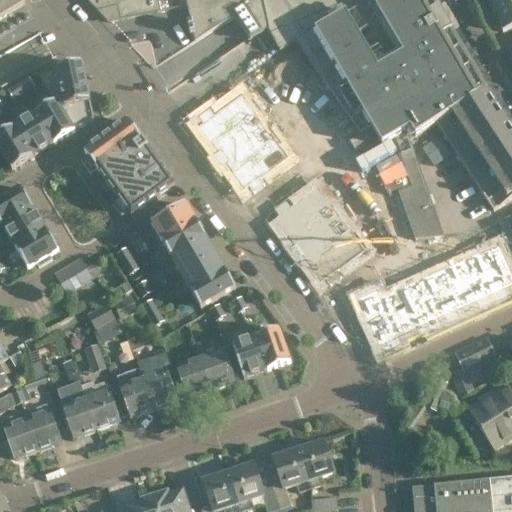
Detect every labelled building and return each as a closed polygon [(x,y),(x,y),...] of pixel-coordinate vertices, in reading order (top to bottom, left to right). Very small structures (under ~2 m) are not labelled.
[(0,0),(0,20),(24,6),(23,0),(0,0)] [(87,0),(99,12),(110,23),(111,23),(128,42),(160,35),(164,55),(172,53),(168,34),(181,31),(184,49),(195,42),(195,43),(235,17),(242,28),(250,41),(268,30),(269,33),(280,52),(295,42),(361,135),(372,128),(382,147),(394,140),(404,169),(411,188),(425,183),(410,141),(436,125),(486,92),(451,33),(452,32),(440,10),(438,11),(431,0),(87,0)] [(511,0),(489,0),(503,33),(511,29),(511,0)] [(201,91),(209,101),(253,71),(246,60),(201,91)] [(57,75),(40,79),(55,104),(56,103),(74,134),(94,122),(82,65),(56,71),(57,75)] [(27,81),(17,87),(22,94),(31,89),(27,81)] [(17,87),(8,92),(13,100),(22,94),(17,87)] [(292,89),(273,98),(290,135),(310,126),(292,89)] [(511,200),(511,131),(486,92),(436,125),(494,213),(511,200)] [(249,190),(254,196),(267,187),(262,180),(289,160),(275,140),(274,141),(256,116),(257,116),(242,96),(218,114),(213,107),(197,119),(202,125),(197,129),(212,149),(213,148),(231,173),(230,173),(245,193),(249,190)] [(55,104),(35,116),(54,146),(74,134),(56,103),(55,104)] [(35,116),(14,128),(33,159),(54,146),(35,116)] [(87,159),(81,164),(90,177),(97,172),(119,202),(113,207),(122,220),(129,215),(132,219),(175,187),(128,123),(84,155),(87,159)] [(14,128),(0,136),(0,152),(12,172),(33,159),(14,128)] [(439,139),(422,150),(434,167),(450,156),(439,139)] [(425,183),(411,188),(398,193),(402,205),(429,195),(425,183)] [(21,189),(0,201),(0,224),(3,229),(33,211),(21,189)] [(326,283),(331,289),(343,280),(339,273),(366,253),(351,233),(350,234),(332,209),(333,209),(318,189),(294,207),(290,200),(274,212),(278,218),(273,222),(288,242),(289,241),(307,266),(306,266),(321,286),(326,283)] [(407,217),(433,207),(429,195),(402,205),(407,217)] [(165,218),(151,226),(161,244),(196,224),(186,206),(179,210),(177,206),(163,215),(165,218)] [(411,229),(437,219),(433,207),(407,217),(411,229)] [(33,211),(3,229),(15,250),(46,232),(33,211)] [(511,217),(498,224),(509,245),(511,243),(511,217)] [(415,241),(442,232),(437,219),(411,229),(415,241)] [(196,224),(161,244),(171,260),(206,240),(196,224)] [(46,232),(15,250),(28,272),(37,266),(39,270),(52,262),(50,258),(59,253),(46,232)] [(206,240),(171,260),(181,277),(215,257),(206,240)] [(357,302),(379,350),(399,340),(511,288),(511,255),(507,244),(499,248),(382,300),(379,293),(357,302)] [(125,253),(117,257),(122,266),(130,262),(125,253)] [(215,257),(181,277),(190,293),(225,273),(215,257)] [(54,278),(65,296),(92,279),(81,261),(54,278)] [(130,262),(122,266),(128,276),(136,271),(130,262)] [(225,273),(190,293),(201,311),(235,291),(225,273)] [(144,286),(136,290),(142,300),(150,295),(144,286)] [(37,318),(54,312),(48,293),(31,299),(37,318)] [(238,296),(230,300),(236,310),(244,305),(238,296)] [(131,299),(113,307),(120,322),(137,314),(131,299)] [(150,305),(142,309),(147,319),(155,314),(150,305)] [(88,318),(96,331),(115,321),(107,307),(88,318)] [(217,308),(209,313),(214,322),(222,318),(217,308)] [(155,314),(147,319),(153,328),(161,323),(155,314)] [(279,331),(255,339),(267,373),(291,364),(279,331)] [(255,339),(232,347),(244,381),(267,373),(255,339)] [(462,399),(474,394),(465,376),(483,367),(491,385),(504,379),(495,361),(496,361),(486,341),(455,355),(463,372),(451,378),(462,399)] [(133,361),(127,344),(121,346),(128,363),(133,361)] [(88,350),(90,358),(102,354),(99,347),(88,350)] [(0,366),(9,361),(2,349),(0,349),(0,366)] [(211,392),(234,384),(223,352),(200,360),(211,392)] [(20,353),(10,360),(14,368),(25,362),(20,353)] [(113,357),(105,360),(108,370),(113,369),(115,364),(113,357)] [(200,360),(177,368),(188,400),(211,392),(200,360)] [(72,362),(64,365),(72,387),(80,384),(76,373),(72,362)] [(0,394),(11,388),(0,369),(0,394)] [(121,388),(120,388),(131,421),(154,412),(143,380),(139,371),(117,379),(121,388)] [(154,412),(177,404),(166,372),(143,380),(154,412)] [(437,414),(447,386),(435,381),(425,409),(437,414)] [(82,389),(86,400),(97,432),(120,424),(109,392),(107,393),(104,385),(97,387),(96,384),(82,389)] [(511,385),(505,388),(469,412),(495,452),(511,441),(511,385)] [(17,394),(21,405),(29,403),(26,391),(17,394)] [(0,416),(13,409),(21,405),(17,394),(9,397),(0,401),(0,416)] [(86,400),(63,408),(74,440),(97,432),(86,400)] [(38,453),(61,445),(48,407),(37,411),(40,417),(27,421),(38,453)] [(38,453),(27,421),(13,426),(11,420),(2,423),(4,429),(15,461),(38,453)] [(299,452),(312,491),(324,487),(322,479),(334,475),(324,444),(299,452)] [(291,508),(286,491),(297,487),(299,495),(312,491),(299,452),(274,460),(282,484),(272,488),(280,511),(291,508)] [(240,511),(247,511),(254,510),(251,502),(262,498),(266,511),(278,511),(280,511),(272,488),(261,491),(253,467),(228,475),(240,511)] [(212,507),(201,511),(240,511),(228,475),(204,483),(212,507)] [(511,511),(511,480),(413,491),(414,511),(511,511)] [(158,511),(189,511),(182,490),(171,494),(170,493),(168,494),(164,492),(158,495),(156,498),(154,499),(158,511)] [(127,511),(158,511),(154,499),(152,499),(149,498),(142,500),(140,503),(138,504),(127,508),(127,511)] [(312,511),(335,511),(338,511),(337,500),(311,503),(312,511)]
